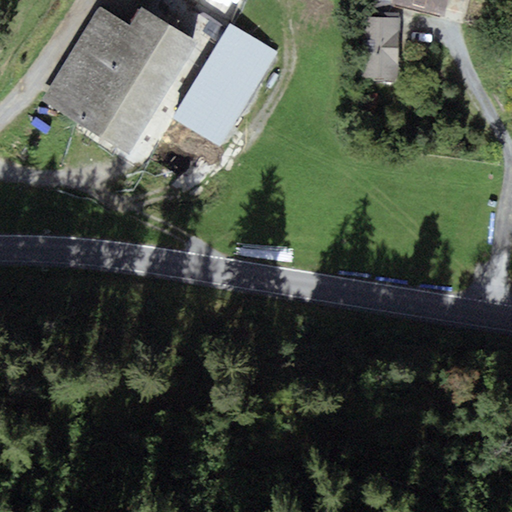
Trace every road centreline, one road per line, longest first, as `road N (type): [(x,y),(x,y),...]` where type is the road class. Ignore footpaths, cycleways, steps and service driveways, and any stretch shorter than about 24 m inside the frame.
road 1 (tertiary): [(511,323),(235,273),(0,250)]
road 2 (track): [(283,0),(286,72),(251,134),(229,153),(118,202),(88,183),(0,166)]
